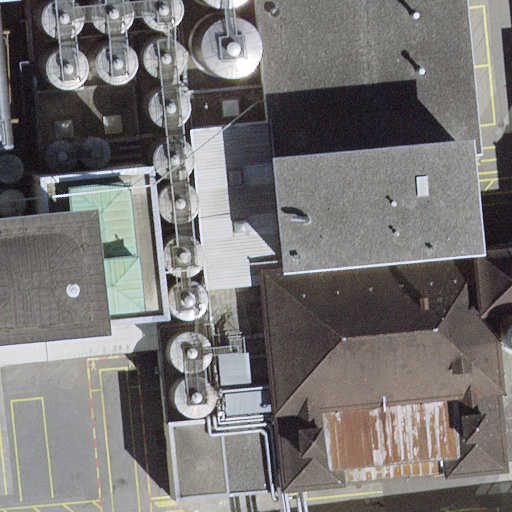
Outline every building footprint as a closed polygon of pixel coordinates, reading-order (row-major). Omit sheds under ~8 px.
[(277,0),(35,0),(52,179),(159,168),(173,314),(191,505),(284,497),(263,278),(293,275),(291,253),(209,261),(198,137),(289,128),(277,0)] [(277,0),(289,128),(198,137),(209,261),(291,253),(293,275),(493,257),(471,0),(277,0)] [(6,4),(0,4),(0,152),(18,151),(6,4)] [(56,223),(0,229),(0,352),(126,340),(124,319),(173,314),(159,168),(52,179),(56,223)] [(263,278),(284,497),(511,476),(511,254),(493,257),(293,275),(263,278)]
